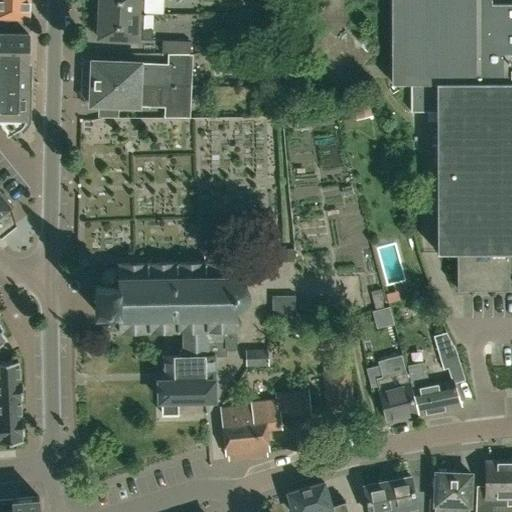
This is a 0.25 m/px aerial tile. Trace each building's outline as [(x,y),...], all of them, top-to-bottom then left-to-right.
[(0,0),(0,17),(28,18),(28,0),(0,0)] [(144,11),(144,0),(94,0),(94,10),(144,11)] [(511,0),(391,0),(391,83),(425,83),(425,99),(436,99),(436,250),(436,252),(456,252),(508,252),(508,268),(511,267),(511,0)] [(152,40),(152,29),(143,29),(144,11),(94,10),(93,30),(98,30),(98,37),(152,40)] [(28,62),(29,33),(0,32),(0,122),(8,135),(19,128),(18,125),(26,120),(26,117),(27,117),(27,105),(28,105),(29,72),(27,72),(28,62)] [(190,53),(190,42),(162,41),(162,53),(190,53)] [(190,54),(190,53),(162,53),(168,53),(167,63),(92,60),(91,82),(187,86),(189,54),(190,54)] [(293,71),(285,71),(285,82),(293,82),(293,71)] [(186,118),(187,86),(91,82),(90,104),(164,107),(164,117),(186,118)] [(356,119),(371,115),(369,104),(353,108),(356,119)] [(0,231),(2,234),(16,222),(11,209),(9,207),(13,204),(0,187),(0,231)] [(233,261),(232,250),(204,251),(204,259),(204,261),(178,261),(177,260),(175,260),(175,262),(149,262),(149,260),(146,260),(146,262),(118,263),(118,269),(116,268),(113,267),(111,267),(109,268),(107,269),(106,269),(105,270),(104,271),(103,272),(102,273),(102,275),(102,276),(101,277),(101,279),(102,280),(102,281),(104,285),(94,285),(95,311),(104,310),(103,311),(103,312),(102,313),(102,314),(102,315),(102,316),(103,317),(104,318),(105,319),(106,319),(107,320),(108,320),(109,320),(110,319),(112,317),(119,317),(119,332),(147,331),(147,333),(150,333),(150,331),(176,331),(176,333),(180,333),(179,331),(183,331),(183,354),(212,354),(226,354),(225,346),(235,346),(235,327),(237,327),(238,326),(240,325),(240,323),(241,322),(240,321),(240,320),(240,319),(239,318),(238,318),(238,317),(236,317),(236,309),(239,309),(241,308),(244,307),(245,306),(247,304),(248,302),(248,301),(249,300),(249,297),(249,293),(249,292),(249,290),(248,289),(247,286),(245,284),(244,283),(241,281),(241,280),(240,279),(239,277),(238,277),(237,276),(236,276),(235,276),(235,274),(236,274),(238,273),(238,272),(239,271),(239,270),(240,269),(240,268),(240,267),(240,266),(239,265),(238,264),(237,263),(236,262),(234,262),(234,261),(233,261)] [(508,252),(456,252),(456,288),(508,288),(508,268),(508,252)] [(271,318),(294,318),(294,295),(271,295),(271,318)] [(329,335),(341,332),(338,316),(326,319),(329,335)] [(376,335),(381,355),(408,348),(403,328),(376,335)] [(443,368),(460,364),(455,348),(446,332),(434,335),(443,368)] [(246,364),(268,364),(268,349),(246,350),(246,364)] [(177,412),(177,398),(214,397),(212,354),(183,354),(165,355),(165,379),(158,379),(158,399),(161,399),(161,412),(177,412)] [(22,434),(24,434),(23,417),(21,417),(20,399),(22,398),(22,382),(19,382),(18,361),(0,362),(0,442),(5,442),(22,442),(22,436),(22,434)] [(429,384),(424,361),(408,364),(412,387),(419,412),(460,404),(452,380),(429,384)] [(330,408),(352,406),(347,363),(326,366),(330,408)] [(379,389),(387,420),(416,413),(407,381),(409,380),(405,369),(376,378),(379,389)] [(267,453),(267,449),(269,448),(267,426),(281,425),(280,414),(310,411),(308,394),(278,397),(278,402),(220,407),(224,452),(227,452),(228,458),(267,453)] [(507,511),(508,460),(486,460),(487,497),(492,497),(493,504),(476,504),(476,511),(507,511)] [(469,511),(470,473),(436,472),(434,511),(469,511)] [(393,511),(407,511),(406,506),(416,504),(410,474),(387,479),(393,511)] [(393,511),(387,479),(364,483),(369,511),(393,511)] [(333,511),(331,504),(324,480),(288,491),(294,511),(333,511)] [(0,511),(40,511),(39,496),(0,499),(0,511)] [(349,511),(345,499),(331,504),(333,511),(349,511)]
